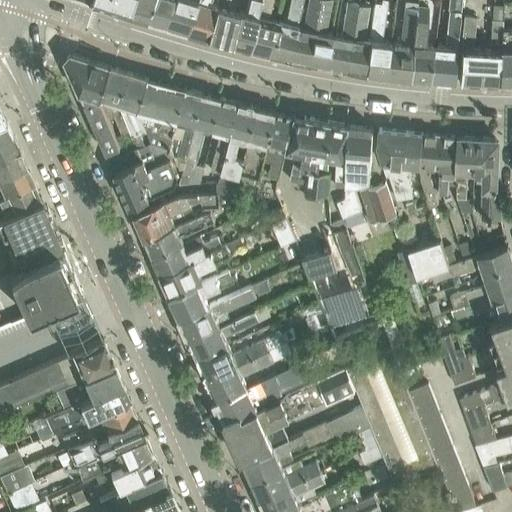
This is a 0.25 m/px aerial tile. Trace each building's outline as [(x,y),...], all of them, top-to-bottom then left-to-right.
[(89,0),(126,12),(130,0),(89,0)] [(130,0),(126,12),(144,18),(150,0),(130,0)] [(150,0),(144,18),(164,23),(170,0),(150,0)] [(171,0),(164,23),(186,30),(195,0),(171,0)] [(208,0),(195,0),(186,30),(204,36),(215,3),(208,0)] [(215,0),(215,3),(204,36),(230,42),(238,9),(228,6),(229,0),(215,0)] [(247,0),(245,10),(238,9),(230,42),(248,47),(260,0),(247,0)] [(260,0),(248,47),(269,52),(278,18),(269,16),(272,0),(260,0)] [(269,52),(290,57),(297,25),(302,0),(289,0),(285,20),(278,18),(269,52)] [(308,0),(302,26),(297,25),(290,57),(308,61),(319,0),(308,0)] [(330,0),(319,0),(308,61),(327,64),(333,32),(331,32),(325,31),(330,0)] [(386,74),(389,39),(383,39),(387,0),(381,0),(382,1),(374,0),(369,38),(365,71),(386,74)] [(410,77),(418,4),(418,0),(415,0),(405,0),(401,41),(389,39),(386,74),(410,77)] [(432,44),(429,78),(453,80),(461,0),(449,0),(449,8),(446,45),(432,44)] [(327,64),(347,68),(353,36),(358,3),(347,1),(341,34),(333,32),(327,64)] [(347,68),(365,71),(369,38),(363,37),(369,5),(358,3),(353,36),(347,68)] [(482,47),(479,82),(501,83),(503,27),(503,4),(493,3),(493,18),(491,18),(489,47),(482,47)] [(410,77),(428,78),(432,44),(424,43),(428,5),(418,4),(410,77)] [(479,82),(482,47),(473,46),(475,14),(463,13),(459,81),(479,82)] [(511,82),(511,26),(503,27),(501,83),(511,82)] [(66,58),(81,91),(100,97),(111,64),(72,52),(66,58)] [(111,64),(100,97),(108,115),(114,112),(123,134),(130,131),(119,103),(130,70),(111,64)] [(130,70),(119,103),(130,131),(134,140),(143,137),(143,136),(141,131),(147,129),(139,109),(149,77),(130,70)] [(189,87),(169,82),(149,77),(139,109),(147,129),(152,142),(172,147),(180,120),(189,87)] [(178,151),(174,153),(185,176),(190,156),(207,92),(189,87),(180,120),(186,122),(182,136),(178,151)] [(100,97),(81,91),(107,151),(112,149),(121,145),(108,115),(100,97)] [(224,97),(207,92),(190,156),(196,158),(205,127),(215,130),(224,97)] [(224,97),(215,130),(221,132),(211,168),(223,171),(242,101),(224,97)] [(223,171),(232,174),(239,176),(241,176),(243,170),(246,158),(238,156),(244,133),(252,135),(261,106),(242,101),(223,171)] [(260,175),(265,159),(278,110),(261,106),(252,135),(246,158),(243,170),(258,174),(260,175)] [(287,148),(295,114),(278,110),(265,159),(272,161),(269,174),(279,176),(286,147),(287,148)] [(0,140),(13,135),(5,117),(3,114),(0,115),(0,140)] [(295,114),(287,148),(297,149),(290,178),(306,182),(310,151),(309,151),(315,117),(305,115),(305,116),(295,114)] [(306,182),(305,191),(328,193),(329,170),(328,170),(329,155),(332,121),(330,120),(315,117),(309,151),(310,151),(306,182)] [(332,121),(329,155),(337,157),(335,185),(345,185),(347,159),(349,124),(332,121)] [(373,126),(349,124),(347,159),(345,185),(344,198),(337,201),(343,215),(363,207),(353,183),(360,183),(370,179),(373,126)] [(408,154),(409,130),(380,127),(377,149),(385,173),(388,174),(390,177),(398,197),(410,196),(409,192),(408,193),(406,183),(407,183),(407,180),(402,180),(404,154),(408,154)] [(409,192),(410,196),(414,195),(411,183),(412,164),(421,164),(424,132),(409,130),(408,154),(404,154),(402,180),(407,180),(407,183),(406,183),(408,193),(409,192)] [(442,145),(443,133),(424,132),(421,164),(421,179),(430,205),(439,202),(430,171),(428,171),(428,165),(438,166),(438,158),(436,158),(437,151),(439,151),(439,145),(442,145)] [(459,135),(443,133),(442,145),(439,145),(439,151),(437,151),(436,158),(438,158),(438,166),(439,193),(447,193),(448,183),(457,183),(457,168),(459,135)] [(0,140),(0,158),(20,150),(13,135),(0,140)] [(476,169),(477,136),(459,135),(457,168),(457,183),(458,196),(462,210),(473,210),(474,196),(467,196),(468,169),(476,169)] [(477,136),(476,169),(480,169),(480,175),(485,176),(483,216),(501,217),(497,187),(500,137),(477,136)] [(143,156),(115,169),(130,204),(178,183),(180,175),(171,154),(174,153),(172,147),(152,142),(139,147),(143,156)] [(115,157),(111,159),(115,169),(143,156),(139,147),(115,157)] [(0,177),(2,177),(27,166),(20,150),(0,158),(0,177)] [(195,162),(196,158),(190,156),(185,176),(183,183),(201,181),(205,165),(195,162)] [(0,177),(0,196),(5,194),(33,181),(27,166),(2,177),(0,177)] [(241,176),(240,180),(255,184),(258,174),(243,170),(241,176)] [(219,180),(217,180),(217,191),(219,191),(219,202),(225,202),(226,205),(237,203),(240,202),(239,176),(232,174),(232,175),(225,176),(221,174),(219,180)] [(385,180),(360,189),(371,221),(388,215),(395,236),(403,234),(395,213),(385,180)] [(5,194),(0,196),(0,215),(41,198),(41,197),(40,197),(33,181),(5,194)] [(217,191),(210,191),(211,205),(220,204),(219,202),(219,191),(217,191)] [(181,192),(134,213),(145,237),(179,222),(177,218),(193,210),(190,203),(201,198),(198,192),(181,192)] [(0,257),(9,253),(15,266),(22,261),(59,244),(59,243),(61,243),(56,231),(48,214),(41,198),(0,215),(0,257)] [(414,200),(406,202),(409,212),(423,207),(422,204),(416,206),(414,200)] [(211,208),(210,208),(204,210),(179,222),(145,237),(153,255),(186,239),(184,233),(215,218),(211,208)] [(288,215),(270,223),(280,245),(296,238),(292,226),(288,215)] [(332,221),(331,222),(333,229),(346,225),(344,218),(332,221)] [(327,231),(331,243),(302,252),(323,303),(324,307),(372,289),(356,241),(354,241),(348,225),(346,225),(333,229),(327,231)] [(186,239),(153,255),(161,272),(224,244),(220,235),(207,241),(203,231),(186,239)] [(418,273),(432,269),(450,263),(441,237),(409,247),(418,273)] [(467,239),(458,241),(462,253),(471,250),(467,239)] [(161,272),(170,294),(202,279),(198,270),(234,254),(228,242),(224,244),(161,272)] [(15,266),(9,272),(27,314),(46,306),(47,306),(48,308),(49,307),(48,305),(56,301),(57,302),(65,299),(65,300),(67,300),(66,298),(80,292),(81,294),(83,293),(83,292),(82,292),(61,243),(59,243),(59,244),(22,261),(15,266)] [(485,273),(511,264),(511,255),(508,243),(464,258),(451,262),(450,263),(432,269),(436,280),(455,274),(482,264),(485,273)] [(409,245),(397,249),(409,283),(421,279),(418,273),(409,247),(409,245)] [(511,288),(511,264),(485,273),(489,284),(451,296),(454,307),(511,288)] [(171,297),(181,318),(212,304),(207,293),(238,279),(236,274),(232,276),(228,268),(202,279),(170,294),(171,297)] [(212,304),(181,318),(187,332),(190,338),(222,324),(220,321),(231,316),(228,310),(257,297),(256,295),(251,285),(212,304)] [(455,307),(452,308),(455,318),(468,313),(469,315),(486,309),(489,317),(498,313),(499,316),(511,311),(511,288),(466,304),(455,307)] [(372,289),(324,307),(330,323),(337,339),(383,320),(372,289)] [(438,300),(429,303),(433,315),(442,312),(438,300)] [(323,303),(313,307),(321,326),(330,323),(324,307),(323,303)] [(391,308),(380,312),(383,320),(393,346),(397,358),(408,354),(394,315),(391,308)] [(255,309),(222,324),(190,338),(199,359),(231,344),(227,335),(260,320),(255,309)] [(511,311),(499,316),(476,324),(485,349),(492,346),(499,366),(501,371),(503,377),(492,381),(493,384),(460,396),(477,442),(490,439),(498,437),(485,402),(510,393),(511,398),(511,311)] [(450,331),(440,334),(445,350),(444,351),(455,382),(476,374),(468,351),(458,354),(450,331)] [(231,344),(199,359),(208,378),(271,349),(285,342),(281,333),(235,354),(231,344)] [(8,378),(0,381),(0,399),(5,410),(57,388),(114,363),(103,337),(69,352),(16,375),(9,378),(9,376),(7,377),(8,378)] [(271,349),(208,378),(217,399),(248,384),(244,375),(293,354),(287,341),(285,342),(271,349)] [(372,425),(379,443),(384,454),(385,454),(396,481),(440,462),(440,461),(435,449),(430,437),(425,425),(419,413),(414,400),(409,388),(397,358),(393,346),(348,366),(357,387),(364,405),(371,423),(372,423),(372,425)] [(57,388),(64,406),(122,381),(114,363),(57,388)] [(248,384),(217,399),(226,420),(258,406),(257,404),(283,393),(279,384),(299,376),(294,364),(248,384)] [(258,406),(226,420),(236,442),(284,420),(328,399),(357,387),(348,366),(318,378),(303,385),(287,392),(285,396),(259,408),(258,406)] [(83,419),(130,398),(122,381),(64,406),(44,415),(52,433),(83,419)] [(429,381),(409,388),(414,400),(433,393),(429,381)] [(437,402),(433,393),(414,400),(419,413),(438,405),(437,402)] [(85,425),(62,435),(67,446),(90,436),(95,434),(106,429),(137,415),(130,398),(83,419),(85,425)] [(328,420),(291,437),(243,459),(251,476),(283,461),(294,456),(291,449),(307,442),(309,444),(334,433),(336,439),(371,423),(364,405),(328,420)] [(438,405),(419,413),(425,425),(443,417),(438,405)] [(74,462),(144,431),(137,415),(106,429),(109,435),(97,440),(95,434),(90,436),(67,446),(74,462)] [(448,430),(443,417),(425,425),(430,437),(448,430)] [(284,420),(236,442),(243,459),(291,437),(284,420)] [(361,451),(379,443),(372,425),(361,430),(368,447),(361,451)] [(448,430),(430,437),(435,449),(453,442),(448,430)] [(119,461),(121,465),(152,449),(144,431),(74,462),(81,478),(119,461)] [(511,433),(502,436),(505,450),(511,448),(511,433)] [(477,442),(476,443),(484,464),(497,461),(495,453),(490,439),(477,442)] [(458,454),(453,442),(435,449),(440,461),(458,454)] [(366,462),(384,454),(379,443),(361,451),(366,462)] [(0,454),(0,474),(18,467),(26,464),(18,447),(0,454)] [(99,481),(92,484),(96,495),(99,493),(160,467),(152,449),(121,465),(96,475),(99,481)] [(458,454),(440,461),(440,462),(445,473),(463,467),(458,454)] [(251,476),(260,496),(322,469),(317,458),(304,463),(302,458),(285,466),(283,461),(251,476)] [(511,472),(503,474),(499,460),(497,461),(484,464),(494,489),(495,488),(511,482),(511,472)] [(18,467),(0,474),(0,481),(5,492),(26,482),(32,480),(35,479),(28,463),(25,464),(24,465),(18,467)] [(99,493),(106,509),(167,482),(160,467),(99,493)] [(466,475),(463,467),(445,473),(450,486),(467,479),(466,475)] [(327,479),(322,469),(260,496),(266,511),(271,511),(317,492),(314,485),(327,479)] [(350,477),(317,492),(271,511),(324,511),(359,497),(350,477)] [(450,486),(455,498),(472,491),(467,479),(450,486)] [(26,482),(5,492),(11,504),(17,506),(40,496),(32,480),(26,482)] [(106,509),(99,511),(147,511),(175,500),(174,498),(177,497),(170,480),(167,482),(106,509)] [(82,487),(71,492),(76,503),(87,498),(82,487)] [(359,497),(324,511),(385,511),(385,510),(380,511),(356,511),(357,511),(381,501),(375,489),(359,497)] [(476,504),(472,491),(455,498),(459,509),(470,506),(476,504)] [(50,511),(45,498),(13,511),(50,511)] [(180,511),(175,500),(147,511),(180,511)] [(470,506),(472,511),(484,511),(481,502),(476,504),(470,506)]
